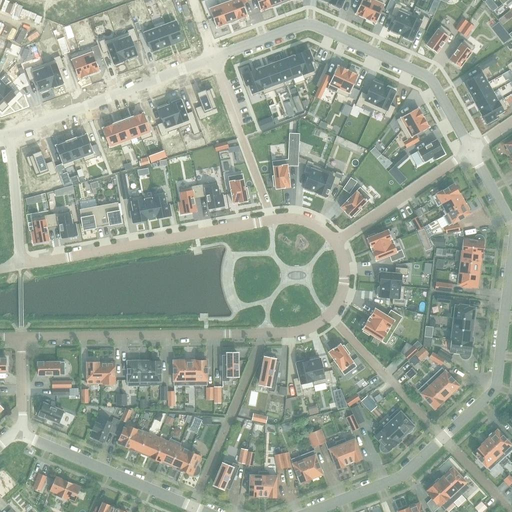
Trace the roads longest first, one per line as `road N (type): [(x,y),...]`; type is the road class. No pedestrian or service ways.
road 1 (residential): [(21,336),(296,332),(328,315),(337,300),(344,281),(334,241)]
road 2 (residential): [(310,511),(402,474),(490,394),(511,253)]
road 3 (residential): [(212,57),(315,25),(428,77),(471,149)]
road 4 (residential): [(269,220),(20,264)]
road 5 (residential): [(8,141),(212,57)]
road 6 (residential): [(17,429),(205,511)]
road 7 (residential): [(269,220),(212,57)]
road 8 (residential): [(471,149),(334,241)]
road 9 (residential): [(8,141),(20,264)]
